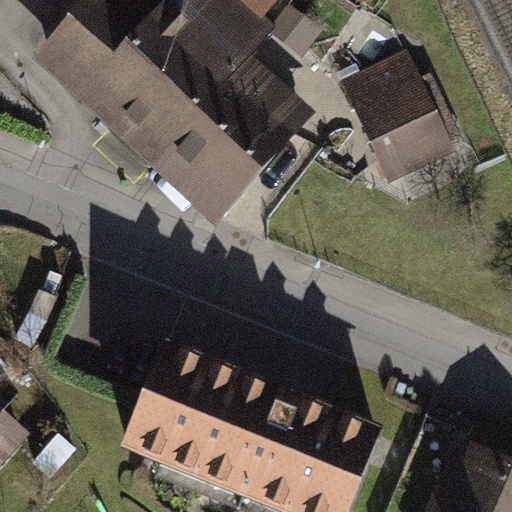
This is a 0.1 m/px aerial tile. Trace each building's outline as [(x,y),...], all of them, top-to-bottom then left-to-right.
[(148,0),(95,0),(39,65),(150,161),(240,57),(290,0),(159,0),(155,6),(148,0)] [(307,116),(240,57),(150,161),(217,220),(307,116)] [(412,65),(345,98),(388,183),(455,150),(412,65)] [(340,511),(376,418),(162,337),(118,454),(274,511),(340,511)] [(0,408),(0,453),(22,428),(0,408)] [(511,511),(511,459),(451,441),(429,511),(511,511)]
